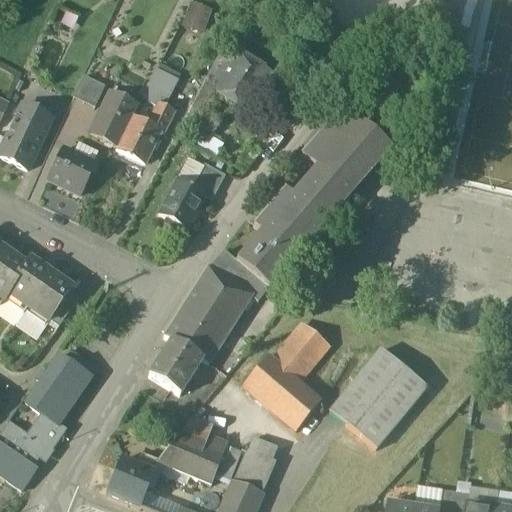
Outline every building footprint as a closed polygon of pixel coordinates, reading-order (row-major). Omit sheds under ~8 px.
[(465,0),(441,0),(451,3),(447,13),(459,17),(462,7),(463,7),(465,0)] [(202,34),(210,10),(186,2),(178,27),(202,34)] [(218,61),(183,124),(210,140),(221,120),(214,116),(223,99),(252,118),(264,99),(260,96),(272,78),(236,54),(228,67),(218,61)] [(156,73),(141,102),(157,110),(158,107),(165,110),(178,84),(156,73)] [(73,102),(94,112),(104,90),(83,81),(73,102)] [(136,111),(109,97),(89,138),(116,151),(131,121),(136,111)] [(154,125),(166,131),(174,115),(165,110),(158,107),(157,110),(150,123),(154,125)] [(50,123),(21,109),(4,142),(0,152),(0,161),(26,174),(50,123)] [(163,341),(170,345),(148,380),(179,399),(201,365),(208,370),(252,301),(254,302),(263,289),(271,295),(352,198),(348,195),(387,148),(342,111),(301,160),(315,173),(292,200),(285,195),(254,232),(260,237),(236,266),(225,257),(210,274),(206,272),(163,341)] [(152,131),(131,121),(116,151),(115,153),(145,167),(161,135),(152,131)] [(166,131),(154,125),(152,131),(161,135),(164,136),(166,131)] [(93,168),(62,153),(47,184),(79,199),(93,168)] [(224,179),(205,169),(191,193),(204,200),(211,203),(224,179)] [(191,193),(176,184),(157,218),(185,233),(204,200),(191,193)] [(25,269),(6,256),(0,264),(0,302),(3,304),(7,299),(6,298),(26,270),(25,269)] [(50,277),(30,263),(25,269),(26,270),(6,298),(7,299),(26,312),(50,277)] [(50,277),(26,312),(46,326),(70,291),(50,277)] [(302,329),(271,365),(296,387),(328,351),(302,329)] [(25,407),(41,418),(28,437),(9,424),(0,437),(0,477),(23,494),(38,473),(34,470),(46,453),(51,457),(67,434),(60,429),(93,381),(86,377),(92,369),(72,355),(67,363),(59,358),(46,377),(42,374),(37,382),(40,385),(25,407)] [(329,415),(374,452),(421,394),(376,357),(329,415)] [(267,362),(242,390),(294,434),(318,406),(296,387),(271,365),(267,362)] [(222,460),(180,442),(158,467),(210,489),(222,460)] [(251,443),(246,455),(272,466),(277,454),(251,443)] [(272,466),(246,455),(232,486),(261,498),(274,468),(272,466)] [(158,467),(140,459),(135,471),(152,479),(158,467)] [(135,471),(119,464),(105,498),(137,511),(143,500),(152,479),(135,471)] [(254,511),(261,498),(232,486),(220,511),(254,511)] [(443,494),(440,511),(454,511),(457,496),(443,494)] [(471,498),(457,496),(454,511),(467,511),(468,509),(470,509),(471,498)] [(179,511),(180,511),(143,500),(137,511),(179,511)]
